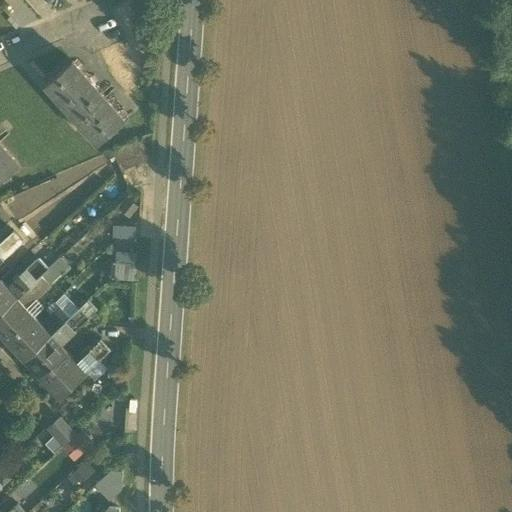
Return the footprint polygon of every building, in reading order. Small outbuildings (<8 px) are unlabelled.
[(45,85),(98,145),(125,120),(73,61),(45,85)] [(113,151),(121,170),(149,158),(141,139),(113,151)] [(0,182),(20,165),(0,142),(0,182)] [(137,238),(138,225),(116,224),(115,236),(137,238)] [(6,237),(0,242),(0,261),(16,247),(6,237)] [(135,267),(136,255),(116,254),(115,265),(135,267)] [(41,274),(50,284),(69,267),(60,257),(46,270),(41,274)] [(7,264),(0,270),(0,278),(11,268),(7,264)] [(30,267),(8,287),(17,297),(41,274),(32,265),(30,267)] [(134,282),(135,267),(115,265),(112,265),(111,281),(134,282)] [(41,274),(17,297),(26,307),(50,284),(41,274)] [(0,312),(17,297),(8,287),(0,278),(0,312)] [(34,315),(26,307),(17,297),(0,312),(0,330),(8,339),(34,315)] [(50,316),(59,326),(70,316),(61,306),(50,316)] [(25,357),(51,333),(42,324),(34,315),(8,339),(25,357)] [(50,316),(42,324),(51,333),(59,326),(50,316)] [(79,326),(70,316),(59,326),(69,336),(79,326)] [(59,326),(51,333),(59,342),(64,337),(65,339),(69,336),(59,326)] [(68,352),(59,342),(51,333),(25,357),(42,376),(68,352)] [(88,351),(97,361),(110,349),(101,339),(88,351)] [(88,351),(77,361),(86,371),(97,361),(88,351)] [(59,395),(86,371),(77,361),(68,352),(42,376),(59,395)] [(19,419),(29,409),(11,390),(1,400),(19,419)] [(78,432),(61,414),(47,427),(63,445),(78,432)] [(66,478),(76,487),(94,468),(84,458),(66,478)] [(96,484),(110,500),(121,490),(122,471),(111,470),(96,484)]
